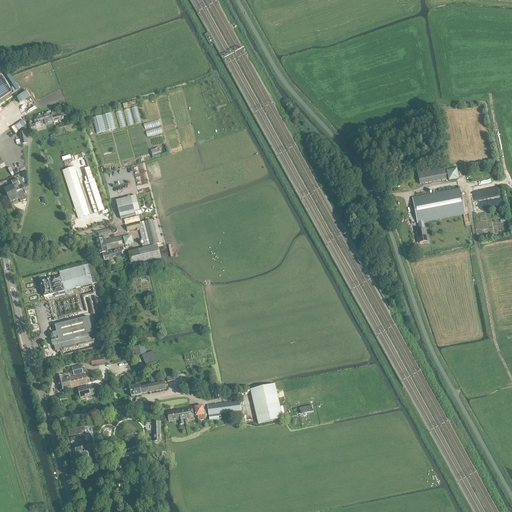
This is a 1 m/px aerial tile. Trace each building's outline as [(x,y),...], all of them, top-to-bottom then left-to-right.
[(0,99),(11,92),(0,77),(0,99)] [(17,96),(20,102),(31,97),(28,91),(17,96)] [(132,108),(136,123),(141,122),(137,106),(132,108)] [(124,110),(128,126),(134,124),(130,109),(124,110)] [(116,112),(120,128),(126,126),(122,111),(116,112)] [(94,117),(97,133),(115,129),(112,113),(94,117)] [(52,117),(51,114),(34,119),(36,125),(42,123),(42,124),(45,123),(46,125),(53,122),(52,117)] [(144,123),(146,129),(161,124),(159,119),(144,123)] [(162,127),(146,131),(148,136),(163,132),(162,127)] [(19,134),(21,145),(28,143),(25,132),(19,134)] [(151,150),(154,158),(163,155),(160,147),(151,150)] [(78,219),(90,215),(74,167),(63,171),(78,219)] [(420,184),(446,179),(444,167),(418,173),(420,184)] [(449,180),(460,178),(457,167),(447,170),(449,180)] [(7,196),(16,192),(19,190),(18,189),(16,190),(15,187),(17,186),(16,185),(19,183),(17,179),(11,181),(13,185),(4,189),(7,196)] [(84,182),(95,213),(104,210),(94,179),(84,182)] [(419,243),(424,242),(428,241),(425,229),(424,222),(465,214),(460,189),(413,198),(418,224),(419,230),(416,231),(419,243)] [(16,192),(7,196),(10,202),(19,198),(21,202),(26,199),(23,191),(17,194),(16,192)] [(131,197),(116,201),(120,216),(135,212),(131,197)] [(144,246),(158,243),(153,220),(126,226),(127,232),(140,229),(144,246)] [(132,235),(124,237),(126,245),(134,243),(132,235)] [(122,252),(124,251),(121,237),(106,241),(105,238),(97,241),(100,254),(103,253),(103,254),(103,255),(105,260),(123,256),(122,252)] [(129,254),(132,266),(161,259),(158,247),(129,254)] [(64,292),(93,284),(88,265),(59,272),(60,276),(40,281),(44,297),(54,294),(55,297),(60,296),(59,293),(64,292)] [(95,291),(83,294),(86,311),(92,310),(93,314),(104,312),(101,298),(100,295),(96,296),(95,291)] [(55,351),(93,341),(87,317),(55,325),(57,332),(53,333),(54,338),(55,338),(55,340),(51,341),(53,346),(54,346),(55,351)] [(136,356),(146,354),(144,345),(134,347),(136,356)] [(146,365),(157,360),(153,351),(142,356),(146,365)] [(92,366),(109,363),(108,358),(91,360),(92,366)] [(72,388),(88,384),(86,374),(81,375),(81,374),(83,373),(81,366),(72,368),(74,376),(80,374),(80,375),(71,377),(71,376),(66,378),(65,375),(57,377),(60,391),(72,388)] [(140,387),(141,394),(149,393),(166,390),(166,387),(167,386),(167,384),(165,385),(165,382),(147,385),(147,386),(140,387)] [(80,399),(91,396),(100,394),(98,384),(88,386),(78,389),(80,399)] [(141,394),(140,387),(139,385),(130,387),(132,397),(141,395),(141,394)] [(250,390),(258,424),(283,419),(275,385),(250,390)] [(221,414),(241,411),(240,401),(208,405),(209,420),(221,419),(221,414)] [(195,408),(196,416),(204,415),(203,406),(195,408)] [(181,410),(183,419),(193,417),(192,408),(181,410)] [(183,419),(181,410),(167,412),(169,422),(179,420),(179,425),(184,424),(183,419)] [(75,464),(92,461),(90,451),(84,452),(83,447),(72,449),(75,464)]
